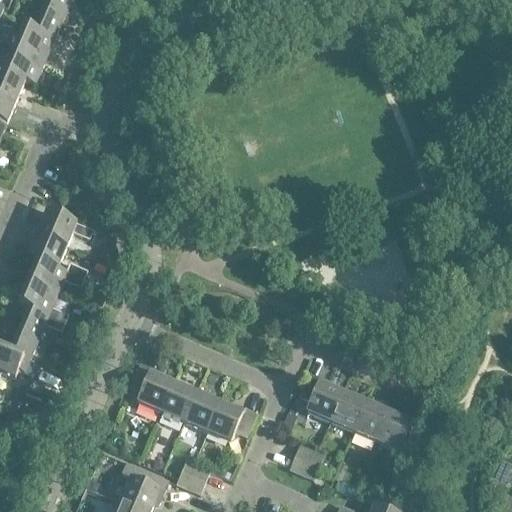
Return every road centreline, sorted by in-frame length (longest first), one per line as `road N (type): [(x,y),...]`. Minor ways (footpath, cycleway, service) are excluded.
road 1 (unclassified): [(129,327),(143,284),(142,237),(100,126)]
road 2 (unclassified): [(48,511),(129,327)]
road 3 (residential): [(442,399),(305,345),(282,392)]
road 4 (residential): [(0,247),(54,118),(100,126)]
road 5 (residential): [(282,392),(129,327)]
road 6 (unclassified): [(100,126),(133,37),(163,23)]
